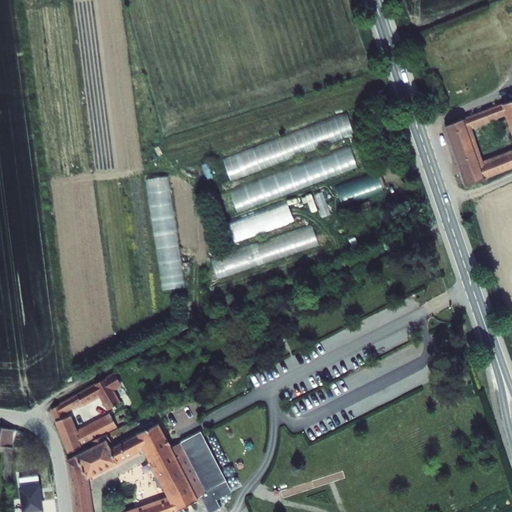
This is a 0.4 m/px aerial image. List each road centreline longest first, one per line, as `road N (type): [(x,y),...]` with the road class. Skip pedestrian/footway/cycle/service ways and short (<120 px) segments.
road 1 (residential): [(31,420),(88,375),(158,340),(450,222)]
road 2 (secondary): [(450,222),(374,0)]
road 3 (secondary): [(493,349),(450,222)]
